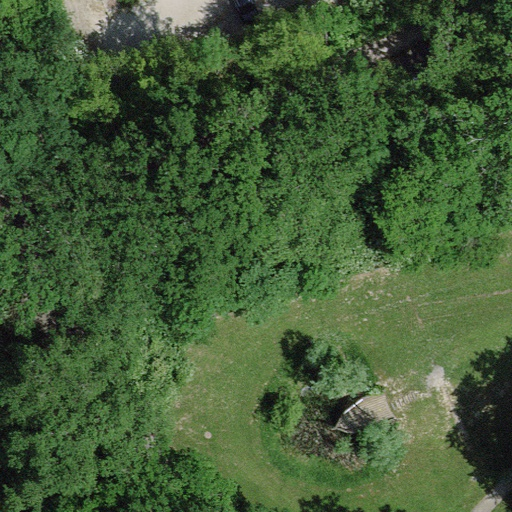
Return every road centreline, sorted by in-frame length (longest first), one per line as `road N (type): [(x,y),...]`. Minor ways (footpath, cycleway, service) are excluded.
road 1 (residential): [(511,20),(426,72),(256,145),(10,228)]
road 2 (residential): [(180,511),(10,228)]
